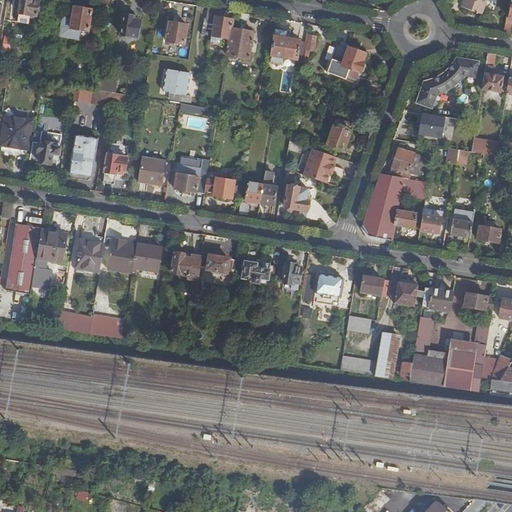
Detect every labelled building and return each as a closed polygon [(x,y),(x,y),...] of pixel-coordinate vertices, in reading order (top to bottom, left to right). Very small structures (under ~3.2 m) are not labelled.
[(21,0),(20,14),(31,16),(37,17),(39,1),(33,0),(21,0)] [(60,0),(50,0),(49,10),(58,11),(60,0)] [(478,0),(464,0),(462,6),(475,11),(478,0)] [(505,18),(503,30),(509,32),(511,19),(511,18),(511,0),(509,18),(505,18)] [(92,10),(74,7),(72,19),(63,18),(60,36),(78,39),(80,30),(89,32),(92,10)] [(217,9),(208,8),(206,20),(205,19),(202,35),(212,37),(215,17),(217,9)] [(31,16),(20,14),(18,22),(30,24),(31,16)] [(135,17),(125,15),(121,34),(139,38),(142,21),(135,19),(135,17)] [(215,17),(212,37),(211,42),(223,43),(223,38),(231,40),(233,30),(234,20),(215,17)] [(189,25),(171,21),(167,41),(185,44),(189,25)] [(233,30),(231,40),(228,56),(249,59),(254,33),(233,30)] [(288,32),(276,30),(272,56),(299,61),(302,42),(287,39),(288,32)] [(318,38),(310,36),(305,63),(309,63),(311,52),(315,52),(318,38)] [(331,59),(338,62),(345,47),(338,44),(331,59)] [(367,55),(349,49),(345,61),(341,60),(338,66),(361,74),(365,73),(367,68),(365,63),(367,55)] [(496,54),(488,52),(482,90),(501,93),(503,76),(493,74),(496,54)] [(476,76),(479,61),(457,58),(450,66),(439,74),(427,80),(419,101),(434,107),(439,94),(448,90),(458,81),(464,74),(476,76)] [(190,74),(168,71),(165,93),(187,96),(190,74)] [(501,93),(506,94),(509,77),(503,76),(501,93)] [(76,102),(110,107),(111,102),(112,93),(95,90),(78,88),(76,102)] [(124,104),(126,95),(112,93),(111,102),(124,104)] [(182,105),(181,112),(200,115),(202,108),(200,108),(182,105)] [(32,123),(8,118),(2,150),(16,153),(17,147),(27,149),(32,123)] [(337,119),(328,146),(345,152),(355,125),(337,119)] [(409,125),(404,141),(417,143),(419,138),(422,139),(426,130),(409,125)] [(71,174),(92,178),(99,141),(77,137),(71,174)] [(475,139),(473,152),(485,154),(496,156),(497,149),(498,142),(475,139)] [(34,143),(31,161),(51,165),(52,159),(58,160),(60,149),(59,149),(60,144),(55,143),(54,145),(40,143),(40,144),(34,143)] [(421,151),(434,153),(435,146),(422,144),(421,151)] [(402,149),(391,176),(416,180),(425,159),(402,149)] [(448,163),(458,164),(460,150),(449,149),(448,163)] [(496,156),(509,158),(510,152),(497,149),(496,156)] [(460,150),(458,164),(468,165),(470,152),(460,150)] [(312,151),(303,176),(328,185),(337,160),(312,151)] [(107,157),(103,184),(114,186),(116,173),(124,174),(126,160),(107,157)] [(165,162),(144,158),(140,183),(161,186),(165,162)] [(210,174),(208,159),(199,160),(201,175),(210,174)] [(175,190),(205,195),(207,180),(199,178),(200,169),(179,165),(175,190)] [(207,180),(205,195),(233,200),(236,181),(226,179),(226,176),(225,173),(220,172),(218,174),(216,181),(207,180)] [(365,225),(370,236),(393,240),(395,225),(414,228),(417,211),(398,208),(401,194),(426,198),(429,182),(416,180),(391,176),(381,175),(365,225)] [(250,202),(261,204),(264,186),(250,183),(247,201),(245,201),(245,199),(242,198),(239,216),(248,217),(250,202)] [(290,185),(286,208),(308,212),(310,201),(307,200),(309,188),(290,185)] [(264,186),(261,204),(275,206),(278,188),(264,186)] [(13,204),(4,202),(2,219),(11,220),(13,204)] [(424,214),(421,228),(441,232),(444,218),(424,214)] [(452,233),(470,237),(473,221),(454,218),(452,233)] [(42,232),(42,230),(17,226),(6,292),(26,296),(32,297),(33,288),(42,232)] [(499,242),(501,229),(480,226),(478,238),(499,242)] [(68,236),(42,232),(33,288),(49,291),(52,273),(44,272),(46,261),(63,264),(68,236)] [(134,270),(137,250),(123,248),(125,242),(111,239),(106,270),(133,275),(134,270)] [(101,272),(105,245),(81,242),(77,269),(101,272)] [(162,249),(138,245),(137,250),(134,270),(158,273),(162,249)] [(199,282),(202,258),(192,256),(192,260),(185,259),(185,255),(175,254),(172,274),(189,277),(188,280),(199,282)] [(234,273),(236,261),(210,257),(208,271),(227,274),(228,273),(234,273)] [(279,281),(281,268),(270,267),(271,264),(263,263),(262,266),(246,263),(243,278),(253,280),(254,283),(259,284),(260,281),(268,283),(268,279),(279,281)] [(287,265),(282,264),(281,268),(279,281),(279,283),(284,284),(287,265)] [(297,265),(287,265),(284,284),(292,285),(291,290),(298,291),(302,269),(296,268),(297,265)] [(343,279),(319,274),(315,294),(324,296),(323,304),(330,306),(332,297),(340,299),(343,279)] [(362,293),(381,297),(384,281),(365,277),(362,293)] [(389,298),(392,282),(384,281),(381,297),(389,298)] [(419,286),(399,283),(395,305),(415,308),(419,286)] [(432,289),(426,289),(422,307),(429,309),(430,310),(449,313),(453,292),(433,288),(432,289)] [(495,298),(467,294),(465,307),(493,312),(495,298)] [(511,319),(511,301),(501,300),(498,318),(511,319)] [(93,318),(61,313),(58,331),(90,335),(93,318)] [(94,316),(93,318),(90,335),(115,339),(118,323),(118,320),(94,316)] [(364,319),(351,317),(348,331),(362,333),(364,319)] [(409,383),(444,388),(446,375),(425,371),(427,359),(434,320),(421,317),(412,364),(410,377),(409,383)] [(471,365),(483,368),(484,364),(484,358),(490,324),(478,322),(471,365)] [(115,339),(122,340),(125,324),(118,323),(115,339)] [(377,363),(375,377),(390,380),(398,337),(382,335),(377,363)] [(452,354),(451,362),(471,365),(472,356),(452,354)] [(491,380),(501,382),(510,367),(511,363),(511,359),(500,355),(495,367),(491,380)] [(343,357),(340,371),(375,377),(377,363),(343,357)] [(484,358),(484,364),(495,367),(498,360),(484,358)] [(427,359),(425,371),(446,375),(448,362),(427,359)] [(400,375),(410,377),(412,364),(402,362),(400,375)] [(444,388),(478,394),(481,379),(483,368),(471,365),(451,362),(448,362),(446,375),(444,388)] [(483,368),(481,379),(491,380),(495,367),(484,364),(483,368)] [(501,382),(511,382),(511,367),(510,367),(501,382)] [(53,473),(78,476),(79,471),(54,467),(53,473)] [(450,511),(448,510),(446,511),(438,505),(436,503),(428,511),(425,507),(419,511),(450,511)]
